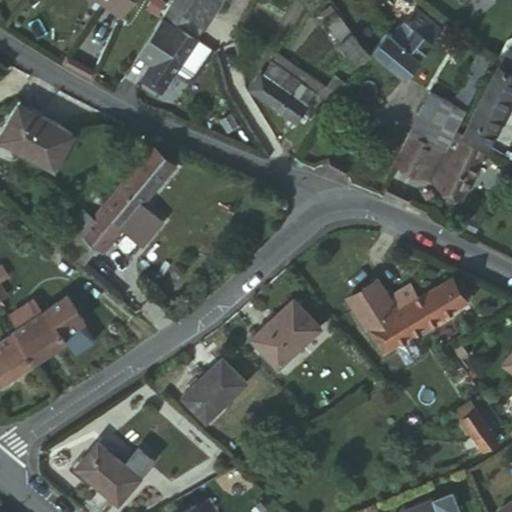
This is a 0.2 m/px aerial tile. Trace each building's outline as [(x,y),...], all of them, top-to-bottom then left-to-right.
[(130,0),(97,0),(119,15),(130,0)] [(169,0),(149,33),(165,44),(149,69),(138,85),(157,98),(171,78),(182,85),(188,83),(207,54),(193,44),(174,30),(192,0),(169,0)] [(192,0),(174,30),(193,44),(220,0),(222,0),(230,5),(232,0),(192,0)] [(335,10),(324,19),(339,37),(350,29),(335,10)] [(431,27),(422,21),(382,66),(402,84),(436,43),(427,35),(431,27)] [(339,40),(355,62),(369,52),(353,30),(339,40)] [(511,32),(495,42),(492,49),(501,53),(511,58),(511,32)] [(165,44),(149,33),(131,58),(149,69),(165,44)] [(463,136),(484,148),(511,90),(511,58),(501,53),(463,136)] [(255,78),(244,92),(288,125),(308,99),(299,92),(291,102),(285,98),(293,89),(268,69),(259,81),(255,78)] [(455,132),(460,115),(427,98),(408,135),(444,154),(455,132)] [(65,150),(21,110),(0,132),(0,147),(37,182),(65,150)] [(459,198),(484,148),(463,136),(453,158),(444,154),(408,135),(393,165),(459,198)] [(172,173),(154,160),(103,228),(92,219),(63,256),(91,276),(104,258),(111,263),(172,173)] [(379,355),(398,344),(463,302),(449,282),(413,303),(405,291),(386,303),(371,281),(343,300),(379,355)] [(319,326),(297,297),(251,332),(274,361),(319,326)] [(8,333),(30,366),(64,343),(61,339),(81,325),(63,300),(8,333)] [(0,383),(30,366),(8,333),(0,339),(0,383)] [(511,339),(497,366),(511,373),(511,339)] [(241,379),(219,354),(180,394),(202,417),(241,379)] [(444,406),(476,452),(490,442),(459,393),(455,396),(450,389),(444,394),(449,401),(444,406)] [(134,479),(94,446),(74,471),(114,505),(134,479)] [(511,511),(511,501),(495,511),(496,511),(511,511)]
